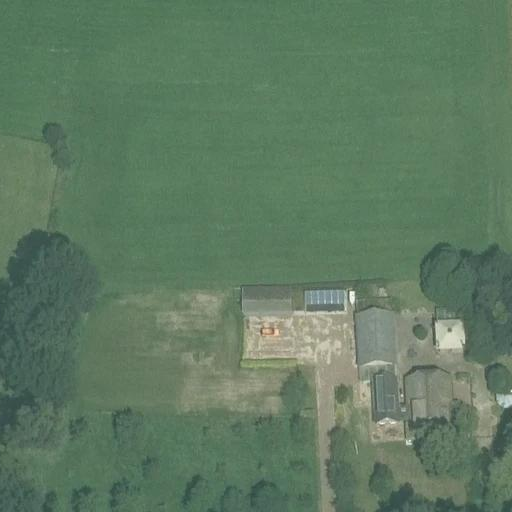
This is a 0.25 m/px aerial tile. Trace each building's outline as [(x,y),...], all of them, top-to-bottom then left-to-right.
[(311,288),(352,288),(352,280),(311,281),(311,288)] [(291,288),(242,289),(242,315),(291,315),(291,288)] [(394,318),(356,320),(358,369),(396,367),(394,318)] [(460,324),(436,326),(439,358),(463,357),(460,324)] [(398,382),(373,383),(374,426),(407,424),(408,443),(448,442),(448,439),(461,439),(461,406),(450,406),(449,381),(405,383),(406,408),(398,408),(398,382)]
